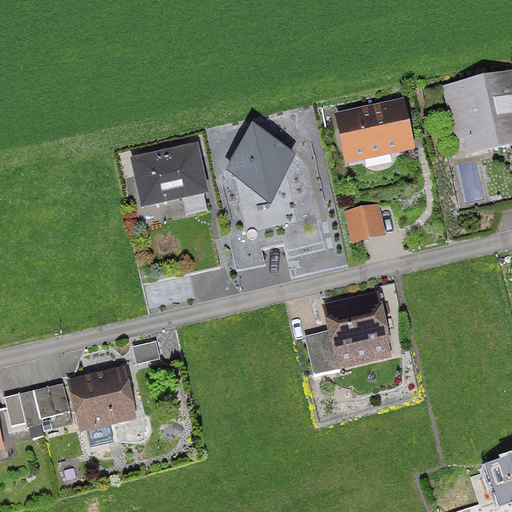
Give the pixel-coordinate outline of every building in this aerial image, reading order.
[(511,141),(511,77),(511,75),(448,90),(464,153),(511,141)] [(403,104),(341,116),(350,158),(411,146),(403,104)] [(297,156),(255,131),(230,172),(271,198),(297,156)] [(196,148),(136,162),(146,205),(206,191),(196,148)] [(377,205),(346,211),(353,243),(384,236),(377,205)] [(378,302),(330,314),(338,348),(386,337),(378,302)] [(331,330),(306,336),(315,375),(341,369),(331,330)] [(156,341),(133,347),(137,363),(160,357),(156,341)] [(132,410),(122,371),(73,383),(83,423),(132,410)] [(63,383),(48,387),(55,415),(69,412),(63,383)] [(48,387),(33,390),(40,419),(55,415),(48,387)] [(33,390),(19,394),(26,422),(27,427),(41,423),(40,419),(33,390)] [(11,426),(26,422),(19,394),(4,397),(11,426)] [(511,500),(511,460),(487,469),(500,505),(511,500)]
